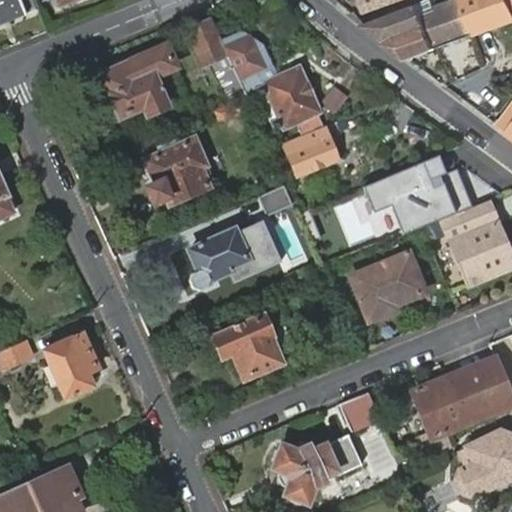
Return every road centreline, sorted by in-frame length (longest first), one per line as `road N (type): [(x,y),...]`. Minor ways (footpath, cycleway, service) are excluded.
road 1 (residential): [(178,449),(8,70)]
road 2 (residential): [(178,449),(511,310)]
road 3 (residential): [(313,0),(511,151)]
road 4 (residential): [(8,70),(175,4)]
